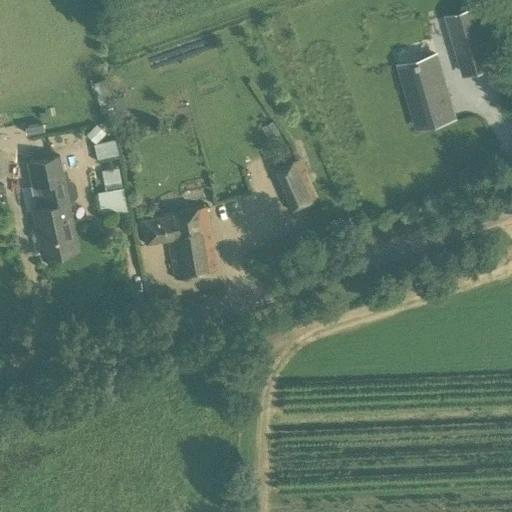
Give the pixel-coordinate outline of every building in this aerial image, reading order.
[(458,53),(486,45),(475,8),(461,12),(467,34),(454,38),(458,53)] [(433,37),(408,44),(411,55),(436,49),(433,37)] [(437,58),(437,56),(435,56),(435,57),(402,67),(402,66),(400,67),(400,68),(401,68),(403,75),(402,75),(417,125),(454,114),(448,95),(447,96),(446,92),(447,91),(446,88),(445,88),(444,84),(445,84),(439,65),(438,65),(436,58),(437,58)] [(95,125),(87,135),(97,143),(105,133),(95,125)] [(115,140),(95,145),(98,159),(118,155),(115,140)] [(60,156),(28,163),(34,187),(37,186),(41,208),(33,209),(37,232),(41,231),(46,254),(43,255),(43,257),(78,249),(69,204),(70,203),(70,201),(74,200),(77,196),(75,184),(70,182),(66,183),(60,156)] [(300,159),(272,172),(289,211),(318,199),(300,159)] [(118,169),(102,172),(104,189),(121,187),(118,169)] [(123,188),(98,193),(102,216),(126,212),(123,188)] [(161,215),(140,219),(145,242),(166,238),(173,277),(217,269),(205,204),(161,212),(161,215)]
